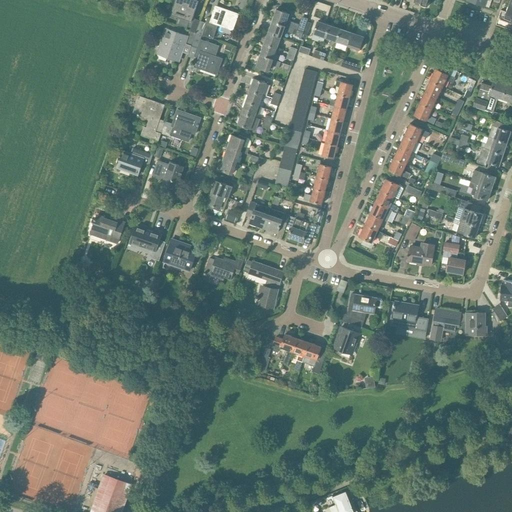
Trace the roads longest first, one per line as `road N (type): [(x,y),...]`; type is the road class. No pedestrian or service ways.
road 1 (residential): [(324,265),(472,291),(511,186)]
road 2 (residential): [(324,265),(435,31)]
road 3 (residential): [(383,13),(324,265)]
road 4 (residential): [(302,258),(181,216)]
